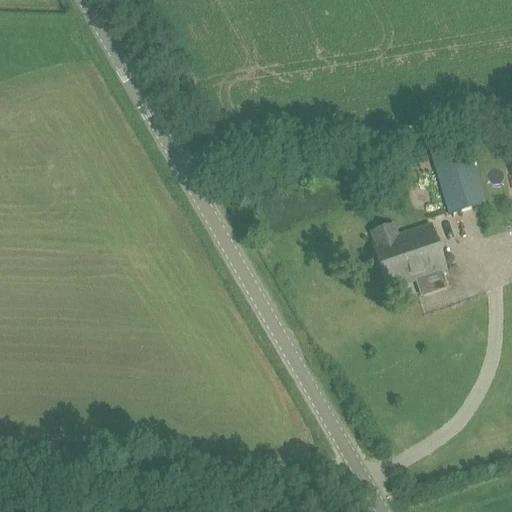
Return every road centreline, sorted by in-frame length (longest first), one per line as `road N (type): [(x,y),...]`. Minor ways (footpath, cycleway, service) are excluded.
road 1 (unclassified): [(383,511),(84,0)]
road 2 (track): [(360,472),(0,459)]
